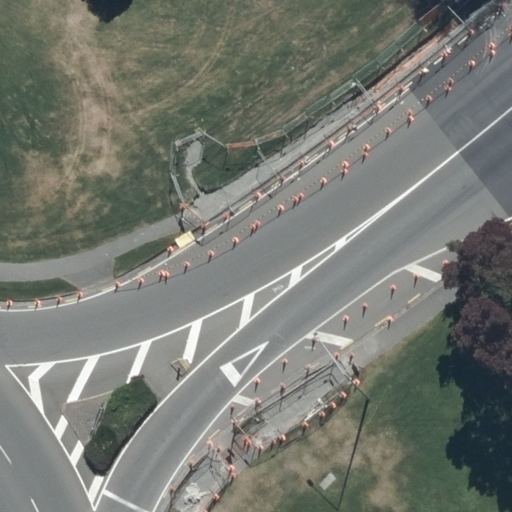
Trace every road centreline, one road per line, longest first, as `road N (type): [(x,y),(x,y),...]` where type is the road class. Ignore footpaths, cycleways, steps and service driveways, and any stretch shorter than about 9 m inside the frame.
road 1 (tertiary): [(0,339),(175,297),(511,75)]
road 2 (tertiary): [(511,129),(479,165),(301,305),(109,511)]
